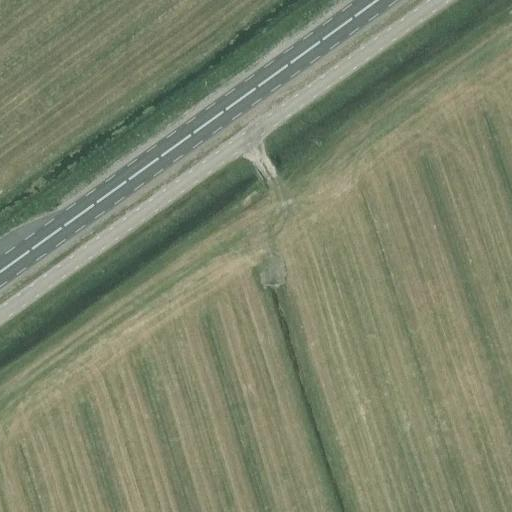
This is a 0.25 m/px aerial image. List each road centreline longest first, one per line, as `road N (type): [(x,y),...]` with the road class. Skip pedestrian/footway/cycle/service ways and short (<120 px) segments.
road 1 (unclassified): [(0,316),(440,0)]
road 2 (primary): [(0,271),(377,0)]
